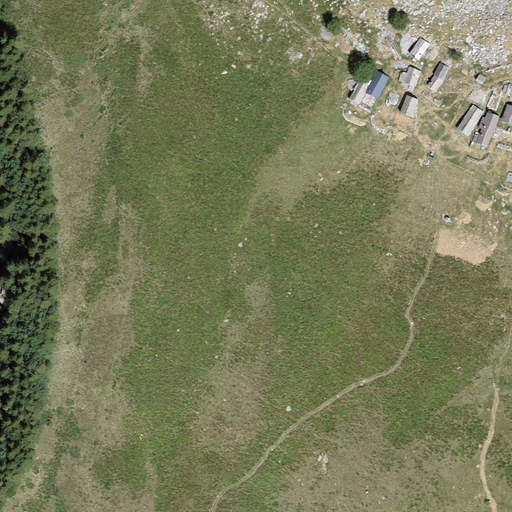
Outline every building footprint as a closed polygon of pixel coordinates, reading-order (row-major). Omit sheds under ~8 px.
[(430,44),(419,37),(409,53),(419,60),(430,44)] [(433,77),(427,86),(435,93),(442,84),(450,67),(440,63),(433,77)] [(421,72),(408,67),(406,74),(401,72),(398,81),(405,84),(404,88),(413,91),(421,72)] [(389,78),(375,71),(370,81),(364,92),(365,93),(378,99),(389,78)] [(487,78),(479,74),(475,80),(482,85),(487,78)] [(347,99),(359,105),(365,93),(364,92),(370,81),(360,75),(347,99)] [(400,113),(411,118),(418,100),(406,95),(400,113)] [(501,121),(511,125),(511,106),(507,104),(501,121)] [(473,105),(456,129),(468,137),(484,112),(473,105)] [(499,117),(486,113),(485,118),(482,117),(478,128),(481,128),(492,132),(494,133),(499,117)] [(487,147),(492,132),(481,128),(478,135),(474,134),(471,142),(487,147)]
